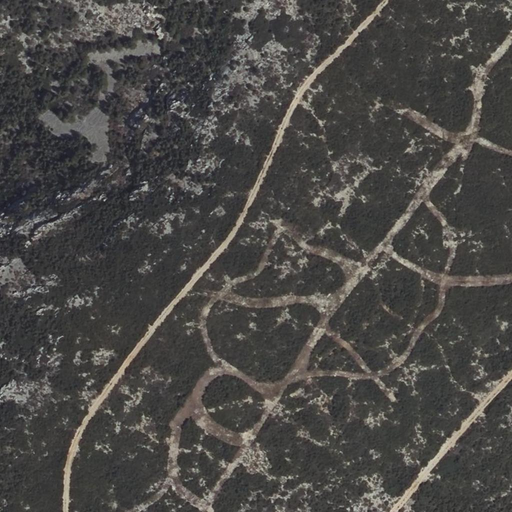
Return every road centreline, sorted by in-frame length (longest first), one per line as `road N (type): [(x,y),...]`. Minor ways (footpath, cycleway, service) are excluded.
road 1 (track): [(60,511),(58,482),(86,404),(256,179),(296,90),(380,0)]
road 2 (track): [(511,361),(384,511)]
